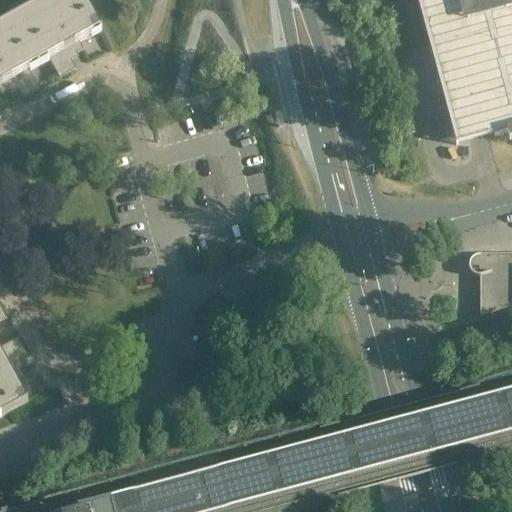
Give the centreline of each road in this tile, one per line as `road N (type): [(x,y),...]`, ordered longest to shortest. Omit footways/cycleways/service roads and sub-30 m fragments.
road 1 (residential): [(0,129),(76,86),(112,89),(131,116),(161,243)]
road 2 (tertiary): [(435,511),(361,251)]
road 3 (tertiary): [(361,251),(295,0)]
road 4 (residential): [(0,456),(154,399),(179,311)]
road 5 (residential): [(179,311),(70,366),(34,345),(0,281)]
road 6 (residential): [(361,251),(511,209)]
